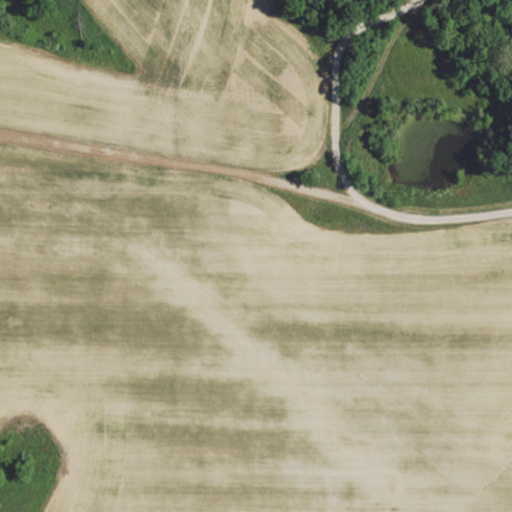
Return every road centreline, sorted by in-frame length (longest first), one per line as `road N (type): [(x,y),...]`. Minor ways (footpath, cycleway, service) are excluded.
road 1 (track): [(0,123),(174,157),(250,160),(359,197)]
road 2 (residential): [(359,197),(410,218),(511,212)]
